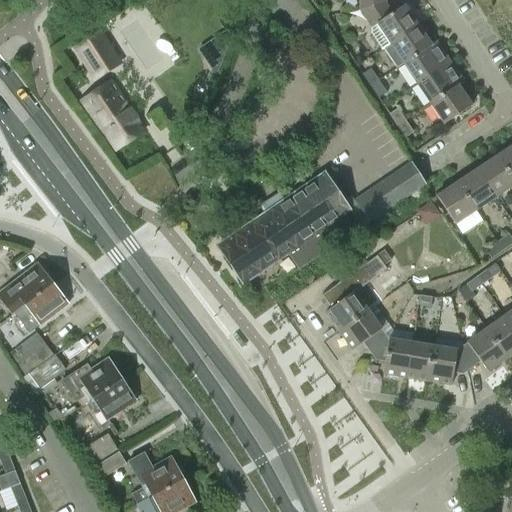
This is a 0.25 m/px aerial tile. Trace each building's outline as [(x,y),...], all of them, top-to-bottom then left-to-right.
[(361,0),(361,10),(387,4),(386,0),(361,0)] [(361,10),(373,28),(373,35),(384,52),(386,51),(384,49),(418,25),(405,5),(392,14),(387,4),(361,10)] [(432,45),(418,25),(384,49),(386,51),(399,70),(405,66),(403,64),(432,45)] [(71,48),(94,86),(113,75),(90,36),(71,48)] [(403,64),(405,66),(417,84),(450,62),(436,42),(432,45),(403,64)] [(431,104),(459,86),(464,82),(450,62),(417,84),(431,104)] [(370,87),(379,81),(370,69),(362,75),(370,87)] [(108,78),(73,103),(108,156),(144,131),(108,78)] [(379,81),(370,87),(378,99),(387,93),(379,81)] [(472,106),(459,86),(431,104),(444,124),(472,106)] [(397,127),(406,121),(397,109),(388,115),(397,127)] [(406,121),(397,127),(404,138),(413,132),(406,121)] [(511,145),(497,155),(511,177),(511,145)] [(511,177),(497,155),(477,169),(495,197),(511,186),(511,177)] [(325,174),(289,198),(218,245),(244,284),(288,254),(299,270),(424,185),(410,164),(356,200),(360,207),(351,214),(325,174)] [(477,169),(457,182),(476,210),(495,197),(477,169)] [(456,224),(476,210),(457,182),(437,196),(456,224)] [(420,211),(428,222),(440,213),(431,202),(420,211)] [(497,242),(502,251),(511,244),(511,239),(508,234),(497,242)] [(502,251),(497,242),(485,251),(491,259),(502,251)] [(339,330),(368,309),(356,292),(387,269),(384,265),(392,260),(384,250),(321,295),(331,308),(326,312),(339,330)] [(511,262),(511,250),(503,258),(508,265),(511,262)] [(476,277),(482,285),(492,278),(486,270),(476,277)] [(0,294),(0,295),(7,305),(14,313),(14,314),(55,283),(47,272),(44,274),(42,271),(31,280),(27,275),(22,279),(21,278),(0,294)] [(482,285),(476,277),(466,284),(466,285),(457,292),(466,303),(475,297),(472,292),(482,285)] [(5,320),(0,323),(0,329),(17,317),(30,334),(50,317),(50,316),(56,312),(53,308),(64,299),(61,296),(64,294),(55,283),(14,314),(14,313),(5,320)] [(431,297),(419,296),(417,305),(430,307),(431,297)] [(390,339),(368,309),(339,330),(352,349),(363,342),(375,359),(377,360),(390,339)] [(511,326),(505,316),(486,329),(507,358),(511,354),(511,326)] [(488,371),(507,358),(486,329),(457,350),(463,374),(480,361),(488,371)] [(10,352),(24,377),(53,357),(46,346),(36,333),(10,352)] [(434,346),(435,339),(412,336),(411,343),(406,377),(429,381),(434,346)] [(383,374),(406,377),(411,343),(390,339),(377,360),(385,361),(383,374)] [(463,374),(457,350),(458,343),(435,339),(434,346),(429,381),(452,385),(453,373),(463,374)] [(62,366),(53,357),(24,377),(35,393),(64,370),(62,366)] [(76,400),(85,395),(89,402),(124,379),(117,368),(115,370),(112,366),(100,374),(97,369),(91,373),(78,381),(74,374),(63,381),(76,400)] [(132,391),(124,379),(89,402),(97,414),(101,411),(106,419),(123,409),(120,404),(132,396),(129,393),(132,391)] [(55,409),(48,414),(54,423),(62,418),(55,409)] [(91,465),(115,450),(111,443),(107,435),(82,451),(91,465)] [(5,446),(0,448),(0,458),(2,462),(10,459),(5,446)] [(125,464),(118,453),(94,468),(100,479),(125,464)] [(137,479),(142,488),(131,494),(138,506),(185,480),(179,468),(176,469),(174,465),(161,472),(159,468),(154,471),(145,453),(127,463),(136,479),(137,479)] [(0,489),(1,492),(11,488),(11,487),(19,484),(14,471),(0,477),(0,489)] [(138,506),(140,511),(173,511),(174,511),(193,502),(189,494),(192,492),(185,480),(138,506)] [(19,484),(11,487),(11,488),(16,500),(25,497),(19,484)]
